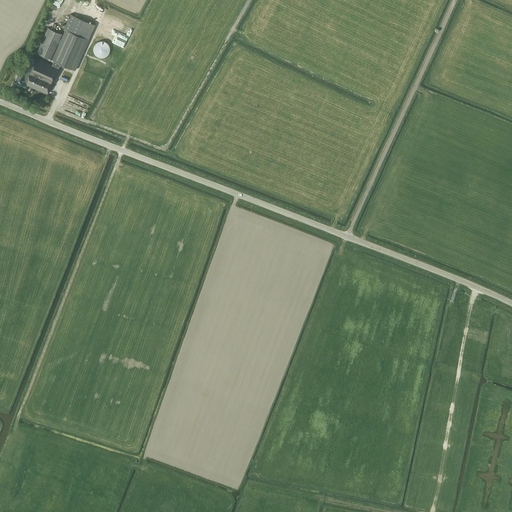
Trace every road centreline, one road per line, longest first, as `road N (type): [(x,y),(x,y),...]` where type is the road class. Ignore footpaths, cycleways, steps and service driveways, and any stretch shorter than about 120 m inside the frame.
road 1 (tertiary): [(511,306),(0,101)]
road 2 (track): [(347,236),(455,0)]
road 3 (unknown): [(120,150),(64,298)]
